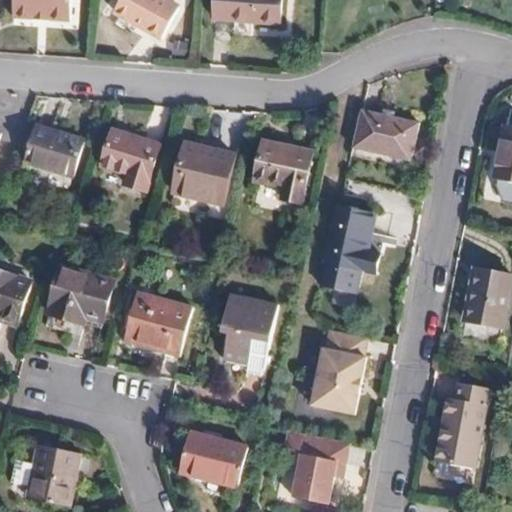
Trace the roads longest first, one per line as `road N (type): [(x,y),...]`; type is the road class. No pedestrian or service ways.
road 1 (residential): [(486,45),(439,41),(295,95),(0,70)]
road 2 (residential): [(486,45),(383,511)]
road 3 (residential): [(38,388),(107,404),(150,511)]
